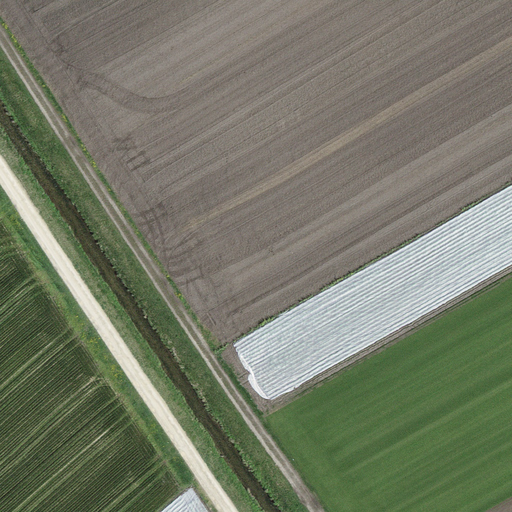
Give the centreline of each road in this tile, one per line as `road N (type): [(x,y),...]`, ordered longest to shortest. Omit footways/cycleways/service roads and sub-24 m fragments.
road 1 (track): [(316,511),(0,34)]
road 2 (track): [(227,511),(0,170)]
